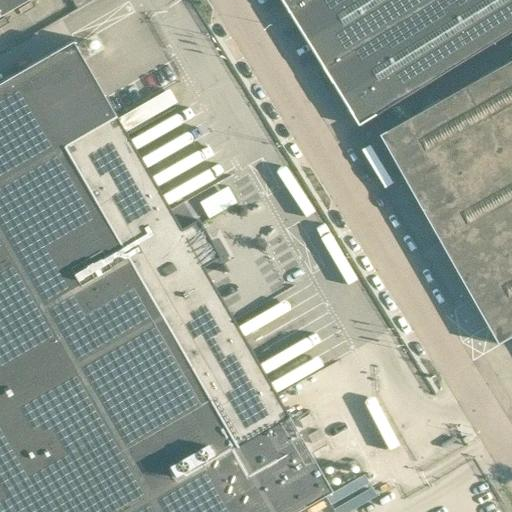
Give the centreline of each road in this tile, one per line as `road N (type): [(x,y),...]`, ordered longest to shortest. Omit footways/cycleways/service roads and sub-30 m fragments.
road 1 (unclassified): [(511,458),(226,0)]
road 2 (unknown): [(123,0),(0,70)]
